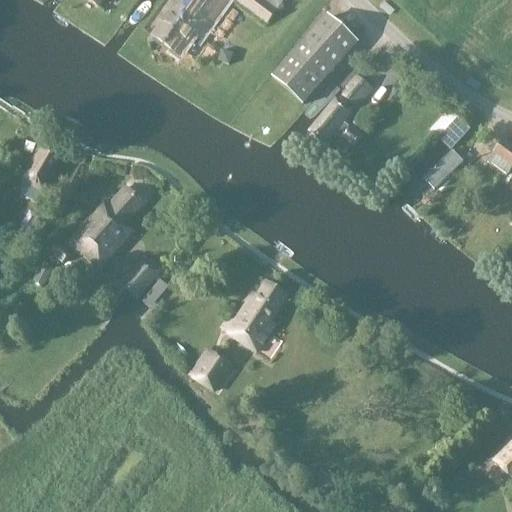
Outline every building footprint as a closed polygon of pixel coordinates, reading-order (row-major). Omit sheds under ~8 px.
[(168,17),(153,38),(177,56),(193,35),(199,40),(228,1),(226,0),(173,0),(163,13),(168,17)] [(232,0),(266,26),(286,0),(232,0)] [(325,21),(273,80),(303,107),(356,47),(325,21)] [(336,102),(310,134),(325,146),(334,136),(341,142),(345,138),(353,146),(359,140),(350,131),(343,125),(351,115),(373,91),(357,77),(336,102)] [(511,147),(502,141),(485,163),(503,176),(506,179),(511,169),(511,147)] [(39,143),(18,177),(24,180),(18,190),(38,202),(57,169),(52,166),(58,155),(39,143)] [(414,193),(427,205),(462,167),(450,155),(414,193)] [(126,190),(109,210),(103,205),(67,245),(100,272),(134,233),(123,223),(141,203),(126,190)] [(67,252),(57,243),(46,255),(56,264),(67,252)] [(118,285),(124,291),(138,302),(164,273),(147,258),(145,260),(144,259),(139,265),(137,263),(118,285)] [(53,271),(42,265),(32,284),(43,290),(53,271)] [(243,308),(225,335),(256,355),(273,328),(269,325),(289,295),(264,280),(245,310),(243,308)] [(213,396),(232,368),(211,353),(191,380),(213,396)] [(511,443),(494,462),(508,476),(511,472),(511,443)] [(312,483),(335,502),(342,494),(339,491),(343,486),(328,472),(325,476),(320,472),(312,483)]
